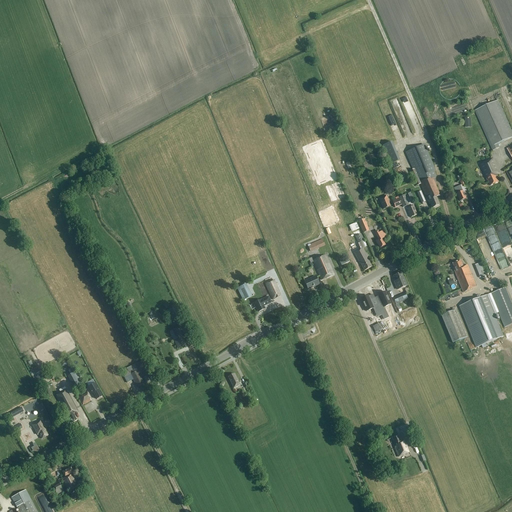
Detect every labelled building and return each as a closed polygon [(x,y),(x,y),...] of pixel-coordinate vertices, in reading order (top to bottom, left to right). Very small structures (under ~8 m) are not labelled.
[(475,110),(493,151),(499,148),(498,144),(511,137),(511,132),(498,100),(475,110)] [(384,112),(389,127),(396,125),(390,110),(384,112)] [(383,146),(390,164),(400,160),(392,142),(383,146)] [(432,208),(439,205),(436,197),(440,195),(432,178),(436,176),(434,170),(435,170),(423,144),(405,152),(412,169),(409,170),(416,186),(420,184),(429,205),(430,204),(432,208)] [(490,186),(499,182),(496,176),(499,175),(493,159),(480,164),(488,180),(490,186)] [(407,179),(406,177),(404,173),(396,177),(398,182),(407,179)] [(465,186),(460,175),(455,178),(457,182),(459,181),(462,187),(465,186)] [(461,187),(460,187),(460,186),(453,188),(459,202),(466,199),(461,187)] [(403,207),(409,205),(405,195),(399,197),(403,207)] [(383,209),(390,207),(388,202),(389,202),(386,196),(379,199),(383,209)] [(392,202),(395,208),(401,205),(398,199),(392,202)] [(410,218),(417,215),(413,206),(407,209),(410,218)] [(367,227),(366,225),(364,219),(358,222),(363,233),(369,231),(367,227)] [(348,226),(351,232),(358,229),(356,223),(348,226)] [(378,240),(376,241),(378,245),(380,248),(385,245),(382,239),(379,234),(375,235),(378,240)] [(363,241),(361,235),(355,237),(358,243),(358,244),(360,249),(366,247),(364,241),(363,241)] [(477,237),(475,238),(483,259),(484,259),(490,257),(485,256),(484,254),(491,251),(484,251),(482,245),(485,246),(486,248),(487,241),(485,237),(480,236),(479,241),(477,237)] [(322,239),(308,246),(310,252),(325,246),(322,239)] [(500,270),(509,267),(499,244),(488,248),(488,249),(490,248),(500,270)] [(362,248),(354,253),(359,261),(364,271),(371,267),(368,260),(369,259),(362,248)] [(321,280),(330,277),(334,275),(329,264),(325,256),(313,261),(312,258),(308,259),(310,264),(309,264),(310,266),(313,265),(312,263),(314,262),(321,280)] [(461,260),(453,264),(455,269),(454,270),(464,294),(475,289),(476,286),(468,265),(464,267),(461,260)] [(474,266),(479,278),(485,275),(480,263),(474,266)] [(394,282),(397,290),(407,286),(404,278),(403,278),(401,273),(394,276),(396,282),(394,282)] [(304,281),(308,289),(319,284),(315,276),(304,281)] [(266,284),(272,300),(281,296),(274,280),(266,284)] [(237,289),(242,301),(252,296),(246,284),(237,289)] [(491,294),(499,312),(495,314),(487,295),(461,307),(478,348),(503,337),(495,316),(500,314),(505,328),(511,324),(511,303),(506,288),(491,294)] [(378,295),(384,308),(391,304),(385,292),(378,295)] [(405,294),(394,299),(396,304),(404,301),(406,300),(407,299),(405,294)] [(361,300),(367,312),(374,309),(368,296),(361,300)] [(258,312),(265,309),(263,306),(271,302),(268,297),(261,300),(260,300),(253,303),(255,308),(256,308),(258,312)] [(442,316),(454,344),(468,338),(457,310),(442,316)] [(175,323),(181,320),(177,314),(172,316),(175,323)] [(171,332),(176,341),(174,342),(178,349),(184,346),(179,337),(182,335),(178,328),(171,332)] [(147,369),(144,361),(143,361),(136,364),(135,364),(121,371),(125,377),(130,375),(131,375),(137,371),(139,374),(141,373),(140,372),(147,369)] [(51,367),(54,376),(59,374),(56,365),(51,367)] [(137,371),(131,375),(135,382),(137,387),(143,384),(141,379),(139,374),(137,371)] [(240,386),(234,374),(228,377),(234,389),(240,386)] [(72,385),(80,380),(77,376),(69,381),(72,385)] [(45,399),(47,398),(45,394),(51,391),(47,383),(41,386),(43,389),(40,391),(45,399)] [(95,400),(102,397),(98,390),(97,391),(94,384),(89,387),(92,393),(92,394),(95,400)] [(72,423),(77,420),(73,414),(78,411),(66,389),(55,395),(69,420),(70,420),(72,423)] [(86,391),(79,395),(80,398),(79,399),(83,405),(91,401),(86,391)] [(10,414),(12,418),(23,412),(21,408),(10,414)] [(42,439),(48,436),(45,431),(46,430),(41,420),(32,425),(37,435),(39,434),(42,439)] [(12,428),(15,432),(20,430),(19,429),(22,428),(20,424),(12,428)] [(401,442),(399,436),(392,438),(395,445),(394,445),(399,457),(410,453),(405,440),(401,442)] [(71,468),(62,472),(65,477),(61,479),(68,492),(78,486),(72,474),(74,473),(71,468)] [(63,491),(58,481),(50,485),(56,495),(63,491)] [(37,511),(26,490),(12,498),(19,511),(37,511)]
